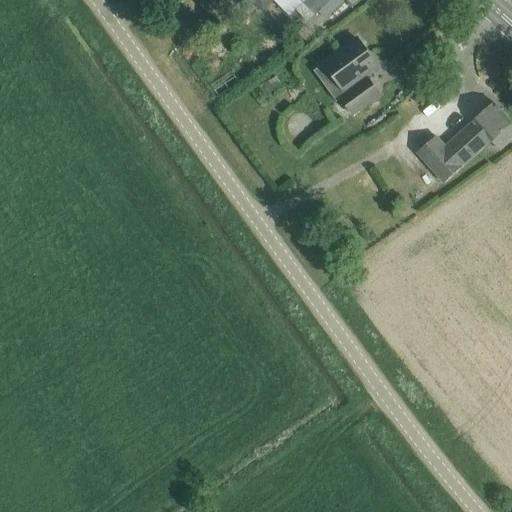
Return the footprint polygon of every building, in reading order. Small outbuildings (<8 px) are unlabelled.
[(196,0),(215,21),(239,0),(196,0)] [(273,0),(277,4),(289,16),(304,1),(316,14),(318,12),(323,17),(327,17),(343,1),(343,0),(346,0),(353,6),(361,0),(273,0)] [(313,35),(305,26),(298,33),(305,42),(313,35)] [(350,108),(353,113),(379,93),(366,77),(379,67),(357,38),(322,63),(344,93),(340,96),(350,108)] [(511,122),(494,102),(446,145),(437,134),(417,152),(445,183),(464,166),(464,165),(511,123),(511,122)]
